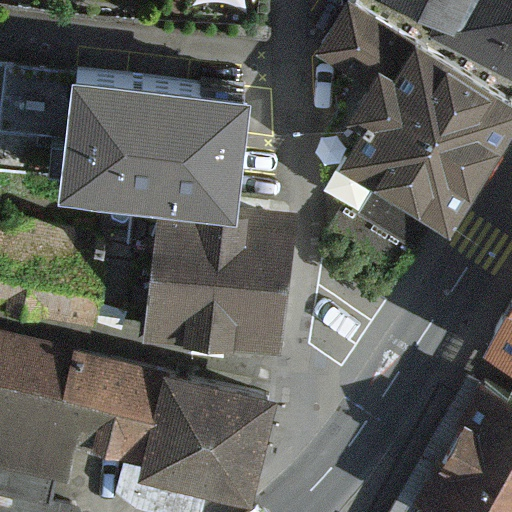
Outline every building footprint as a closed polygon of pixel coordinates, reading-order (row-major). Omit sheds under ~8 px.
[(511,87),(370,0),(346,0),(324,35),(376,68),(359,95),(375,105),(354,137),(386,157),(344,224),(402,260),(511,87)] [(511,0),(430,0),(428,4),(511,47),(511,0)] [(64,124),(60,167),(238,186),(251,65),(73,46),(71,62),(9,55),(2,117),(64,124)] [(160,193),(148,312),(271,324),(283,205),(160,193)] [(511,305),(501,326),(511,331),(511,305)] [(60,418),(142,437),(160,362),(76,343),(60,418)] [(264,386),(160,362),(142,437),(139,453),(243,477),(264,386)] [(511,511),(511,385),(481,370),(408,511),(511,511)]
